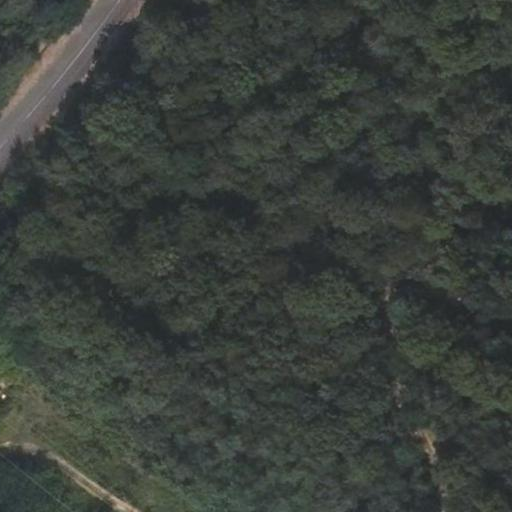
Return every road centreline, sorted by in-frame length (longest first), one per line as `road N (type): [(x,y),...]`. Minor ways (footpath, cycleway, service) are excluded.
road 1 (track): [(443,511),(398,278),(511,318)]
road 2 (unclassified): [(0,142),(108,0)]
road 3 (track): [(0,453),(13,449),(127,511)]
